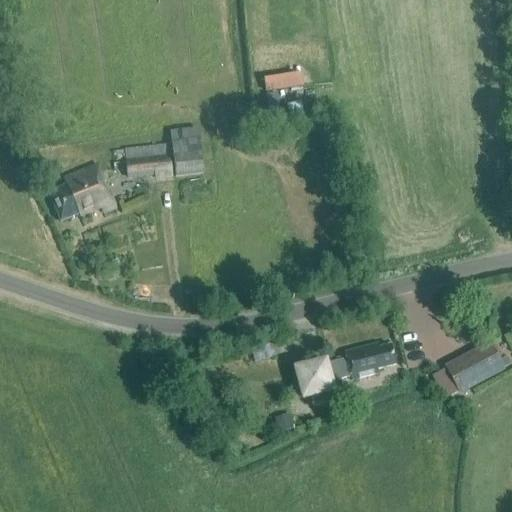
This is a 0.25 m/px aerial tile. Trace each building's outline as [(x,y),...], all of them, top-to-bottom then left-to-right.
[(263,81),(266,95),(303,89),(301,75),(263,81)] [(170,132),(171,144),(200,140),(198,129),(170,132)] [(171,144),(112,152),(114,172),(126,171),(128,180),(152,177),(154,182),(171,180),(169,156),(172,155),(176,177),(205,176),(201,140),(200,140),(171,144)] [(100,216),(114,211),(108,195),(105,197),(102,188),(104,187),(97,169),(63,182),(66,189),(48,197),(59,224),(77,217),(78,219),(98,211),(100,216)] [(377,373),(395,368),(390,348),(380,351),(379,347),(344,356),(345,362),(325,367),(325,365),(295,372),(303,402),(332,394),(332,392),(341,390),(340,386),(351,383),(352,386),(379,378),(377,373)] [(494,375),(488,351),(451,361),(457,385),(494,375)] [(275,418),(278,432),(294,428),(290,414),(275,418)]
